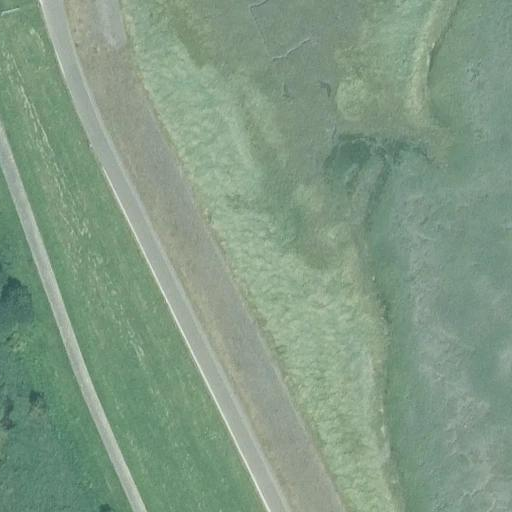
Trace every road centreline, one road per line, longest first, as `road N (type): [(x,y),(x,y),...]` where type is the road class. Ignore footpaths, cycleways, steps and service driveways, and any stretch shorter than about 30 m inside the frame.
road 1 (unclassified): [(286,511),(48,7)]
road 2 (unclassified): [(148,511),(89,389),(0,132)]
